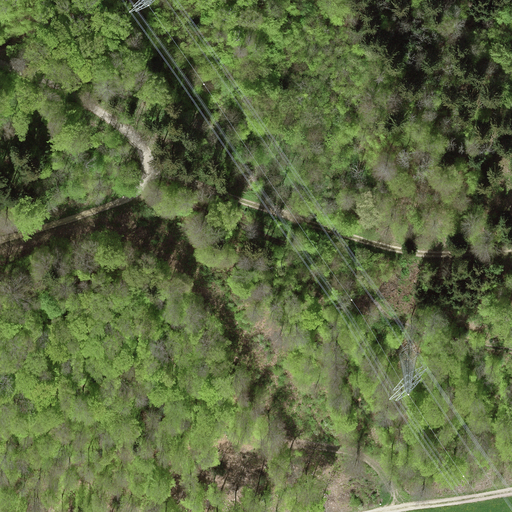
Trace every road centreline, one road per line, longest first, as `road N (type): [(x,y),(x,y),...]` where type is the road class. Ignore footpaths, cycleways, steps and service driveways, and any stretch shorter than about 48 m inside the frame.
road 1 (track): [(0,62),(109,117),(134,136),(146,164),(383,246),(419,254),(511,249)]
road 2 (track): [(397,509),(374,468),(356,455),(279,442),(116,456),(0,485)]
road 3 (track): [(0,244),(128,198),(146,164)]
road 4 (track): [(47,80),(172,102)]
road 5 (track): [(388,511),(511,493)]
